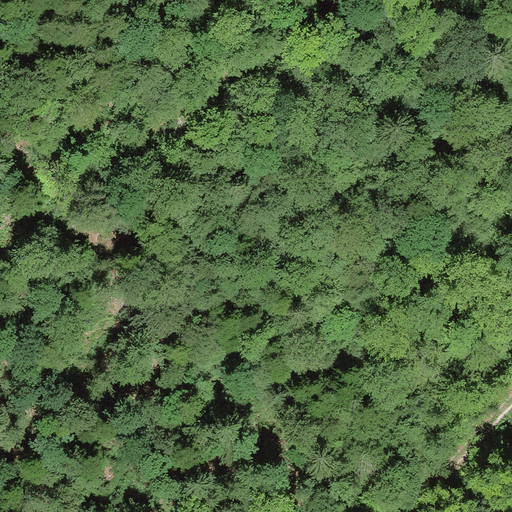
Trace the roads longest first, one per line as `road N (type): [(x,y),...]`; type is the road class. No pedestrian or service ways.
road 1 (track): [(0,246),(138,134),(208,94),(327,0)]
road 2 (track): [(511,405),(402,511)]
